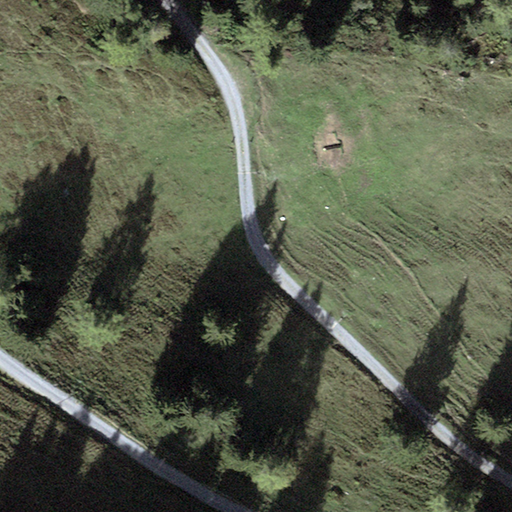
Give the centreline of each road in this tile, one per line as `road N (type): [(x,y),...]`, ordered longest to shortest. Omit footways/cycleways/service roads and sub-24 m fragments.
road 1 (track): [(161,0),(233,87),(251,225),(274,268),(468,451),(511,478)]
road 2 (track): [(247,511),(193,486),(0,346)]
